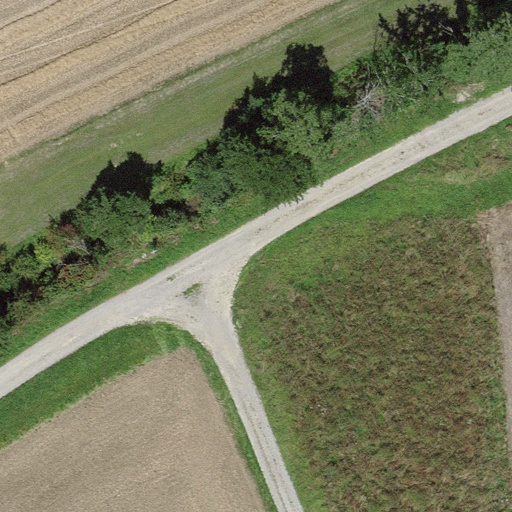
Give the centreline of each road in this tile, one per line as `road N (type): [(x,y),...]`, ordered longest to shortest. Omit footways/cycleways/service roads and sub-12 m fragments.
road 1 (track): [(0,386),(188,274),(511,113)]
road 2 (track): [(296,511),(231,354),(188,274)]
